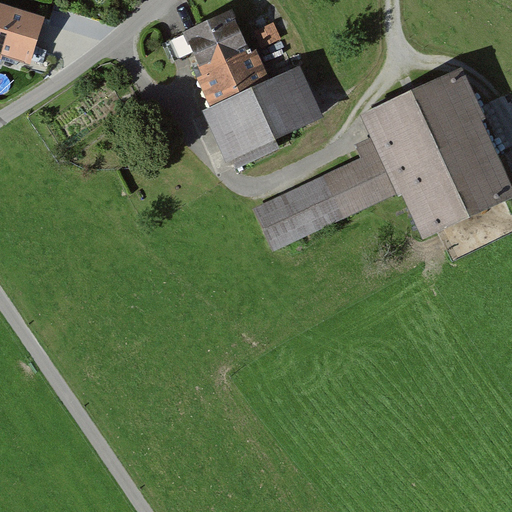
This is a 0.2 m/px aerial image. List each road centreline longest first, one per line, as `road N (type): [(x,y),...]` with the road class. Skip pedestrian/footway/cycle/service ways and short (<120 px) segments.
road 1 (residential): [(150,511),(0,290)]
road 2 (residential): [(0,120),(104,50),(160,0)]
